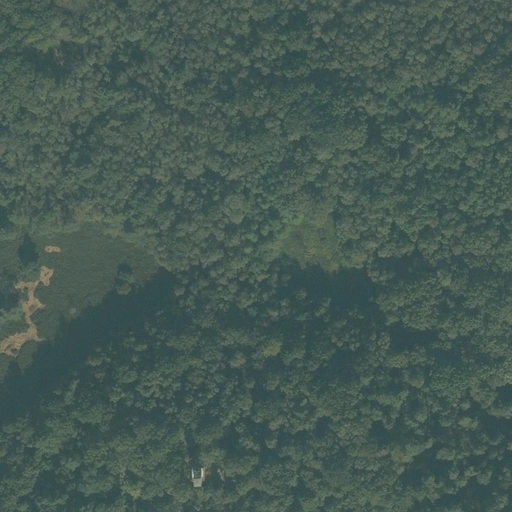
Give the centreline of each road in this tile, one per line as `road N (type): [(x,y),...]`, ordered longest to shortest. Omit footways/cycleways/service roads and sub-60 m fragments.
road 1 (track): [(482,347),(270,0)]
road 2 (track): [(203,473),(320,497),(338,511)]
